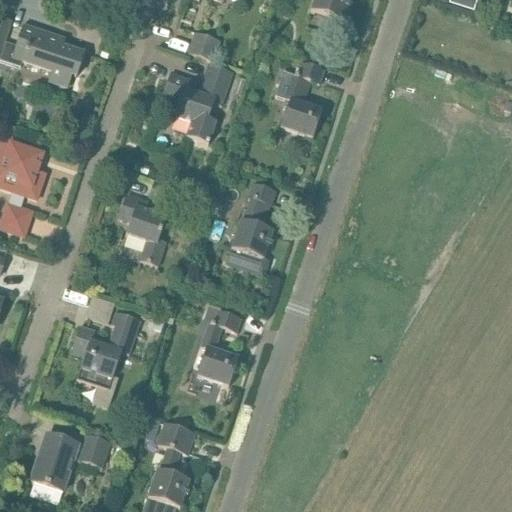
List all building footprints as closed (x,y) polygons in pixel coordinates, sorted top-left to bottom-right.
[(314,0),(310,14),(342,25),(350,0),(314,0)] [(447,0),(446,5),(469,11),(471,0),(447,0)] [(49,85),(66,91),(73,71),(77,72),(74,79),(75,80),(83,56),(62,49),(64,42),(46,36),(44,41),(38,39),(40,34),(23,28),(16,48),(4,44),(11,24),(0,20),(0,63),(21,70),(22,66),(52,75),(49,85)] [(187,57),(214,66),(221,45),(194,36),(187,57)] [(319,88),(324,74),(300,66),(296,78),(292,77),(292,78),(282,75),(274,99),(284,102),(289,104),(280,131),(312,142),(321,114),(297,106),(304,83),(319,88)] [(186,140),(205,147),(210,148),(217,125),(208,122),(213,107),(221,110),(232,77),(208,68),(198,98),(185,93),(188,83),(170,76),(162,100),(178,105),(173,120),(191,126),(186,140)] [(5,127),(0,143),(0,145),(9,149),(9,147),(11,148),(16,131),(5,127)] [(42,158),(34,155),(11,148),(9,147),(9,149),(0,145),(0,180),(16,186),(9,208),(7,207),(0,227),(0,232),(23,240),(31,215),(17,211),(21,198),(36,203),(44,177),(37,174),(42,158)] [(155,185),(178,192),(180,186),(157,178),(155,185)] [(148,200),(173,208),(178,192),(155,185),(152,184),(148,200)] [(226,268),(244,274),(263,280),(269,264),(263,262),(272,235),(255,229),(263,207),(270,209),(275,195),(253,188),(248,203),(251,204),(243,226),(240,225),(226,268)] [(147,206),(126,198),(118,222),(129,226),(125,238),(146,245),(139,264),(158,271),(166,247),(159,244),(166,222),(144,215),(147,206)] [(88,300),(82,320),(106,327),(112,307),(88,300)] [(197,380),(209,383),(228,390),(238,362),(213,354),(221,331),(235,336),(240,322),(217,314),(213,328),(208,326),(200,350),(206,353),(197,380)] [(209,315),(206,324),(212,326),(215,317),(209,315)] [(117,382),(112,380),(120,355),(128,358),(140,324),(115,316),(111,329),(121,332),(114,352),(91,345),(94,335),(79,330),(70,356),(84,360),(75,384),(105,394),(99,410),(107,412),(117,382)] [(151,318),(147,330),(164,335),(168,324),(151,318)] [(194,437),(164,426),(156,450),(166,453),(159,475),(156,474),(147,502),(178,511),(179,511),(189,484),(172,478),(179,456),(187,459),(194,437)] [(78,449),(45,438),(30,484),(61,495),(78,449)] [(111,447),(85,439),(77,464),(103,472),(111,447)]
